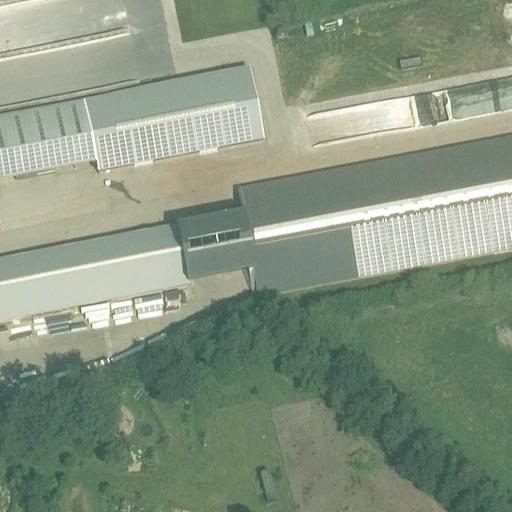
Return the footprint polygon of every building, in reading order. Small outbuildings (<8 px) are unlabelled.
[(262,141),(249,71),(0,117),(0,183),(96,165),(97,172),(262,141)] [(511,79),(480,85),(485,112),(511,107),(511,79)] [(431,97),(307,114),(311,143),(435,125),(431,97)] [(511,141),(239,193),(249,247),(242,248),(245,263),(252,262),(259,297),(511,249),(511,141)] [(178,229),(0,263),(0,321),(188,285),(178,229)]
